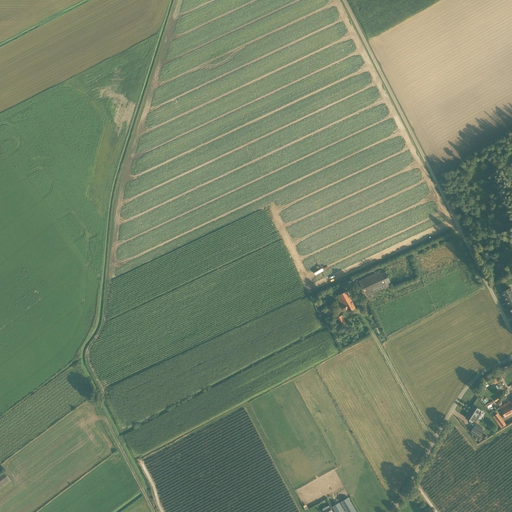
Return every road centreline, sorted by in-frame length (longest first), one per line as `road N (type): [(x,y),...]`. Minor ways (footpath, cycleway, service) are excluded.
road 1 (track): [(175,0),(115,188),(103,317),(85,358),(145,494)]
road 2 (unclassified): [(511,334),(344,0)]
road 3 (unclassified): [(394,511),(473,381),(511,356)]
